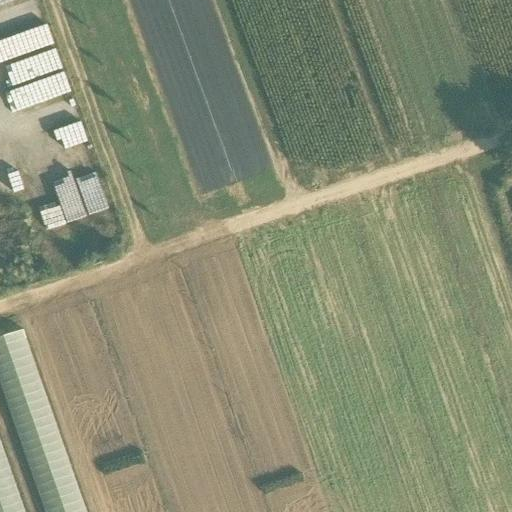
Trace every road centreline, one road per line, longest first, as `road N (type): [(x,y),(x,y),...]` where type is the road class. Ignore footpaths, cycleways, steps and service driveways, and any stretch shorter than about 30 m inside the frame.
road 1 (track): [(0,305),(511,133)]
road 2 (track): [(143,257),(48,0)]
